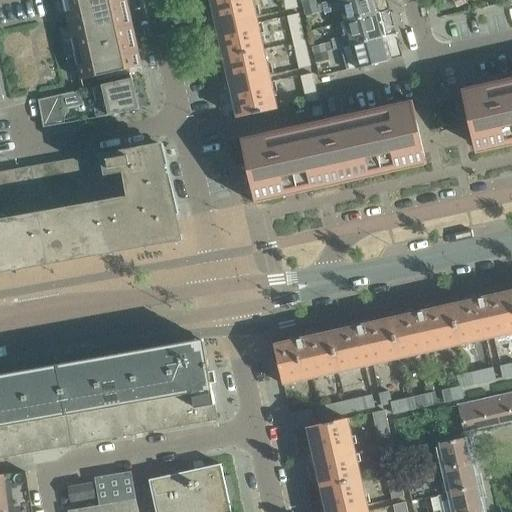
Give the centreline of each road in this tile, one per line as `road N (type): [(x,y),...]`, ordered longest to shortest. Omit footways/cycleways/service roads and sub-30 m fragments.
road 1 (residential): [(222,287),(154,0)]
road 2 (tertiary): [(0,348),(228,309)]
road 3 (tertiary): [(222,287),(0,319)]
road 4 (residential): [(511,192),(360,226),(323,268),(325,281)]
road 5 (tertiary): [(325,281),(511,240)]
road 6 (residential): [(413,0),(431,52),(511,40)]
road 7 (residential): [(50,511),(46,482),(56,467),(138,451)]
road 8 (residential): [(256,428),(228,309)]
road 9 (residential): [(138,451),(256,428)]
